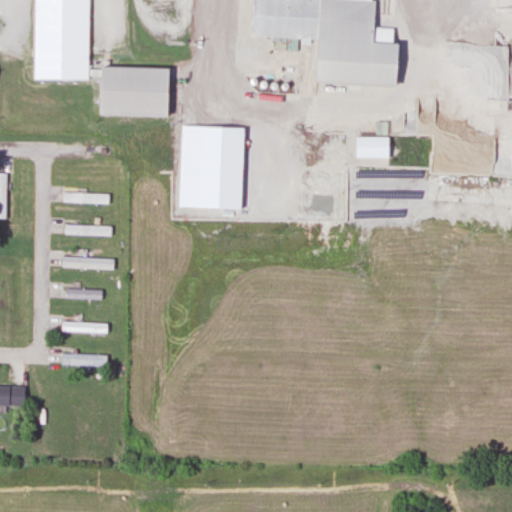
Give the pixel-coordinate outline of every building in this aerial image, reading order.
[(33,0),(31,81),(86,82),(88,1),(33,0)] [(313,39),(312,84),(393,87),(395,44),(370,43),(372,0),(251,0),(250,37),(313,39)] [(96,117),(165,118),(166,69),(97,68),(96,117)] [(61,203),(109,203),(109,194),(61,194),(61,203)] [(110,225),(62,225),(62,236),(110,236),(110,225)] [(112,333),(112,321),(59,321),(59,333),(112,333)] [(106,354),(59,354),(59,365),(106,365),(106,354)] [(0,404),(23,405),(23,384),(0,384),(0,404)]
